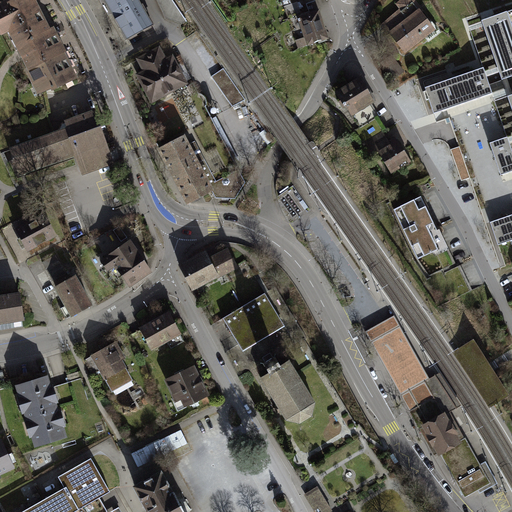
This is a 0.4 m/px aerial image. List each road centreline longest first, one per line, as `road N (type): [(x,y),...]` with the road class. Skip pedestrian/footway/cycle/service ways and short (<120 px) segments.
road 1 (secondary): [(455,511),(391,427),(301,269),(269,238)]
road 2 (residential): [(351,37),(459,215),(511,321)]
road 3 (residential): [(299,511),(167,276)]
road 4 (secondary): [(183,223),(153,192),(68,0)]
road 5 (residential): [(351,37),(267,173),(269,238)]
road 6 (residential): [(167,276),(64,336),(0,352)]
